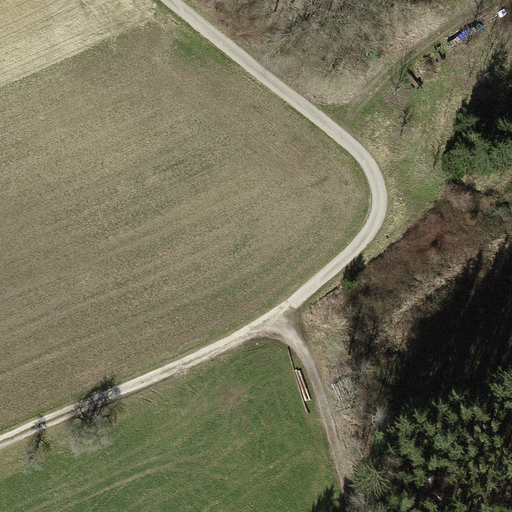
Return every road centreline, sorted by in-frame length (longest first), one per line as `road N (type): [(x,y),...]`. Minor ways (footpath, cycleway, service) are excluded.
road 1 (track): [(0,445),(280,318),(355,254),(374,219),(375,178),(349,143),(173,0)]
road 2 (track): [(280,318),(319,393),(353,511)]
